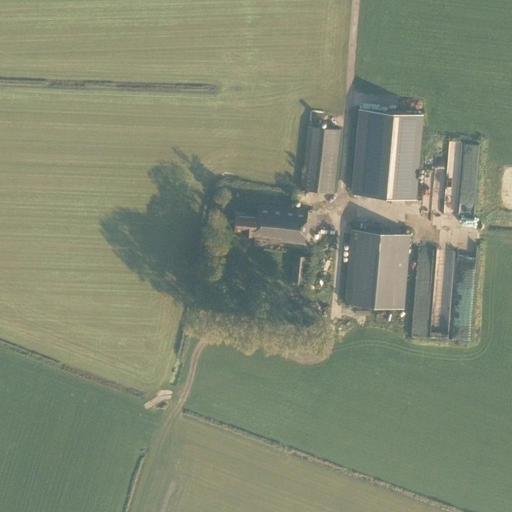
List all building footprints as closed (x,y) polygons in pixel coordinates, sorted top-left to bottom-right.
[(360,108),(353,192),(414,197),(421,114),(360,108)] [(341,129),(308,125),(301,189),(334,192),(341,129)] [(308,209),(258,204),(257,215),(237,213),(236,220),(234,220),(232,221),(231,223),(231,225),(232,226),(233,228),(235,228),(235,229),(243,230),(243,232),(255,234),(255,237),(268,239),(268,241),(279,242),(279,240),(304,243),(308,209)] [(411,234),(350,229),(344,303),(404,308),(411,234)] [(420,249),(412,334),(451,338),(456,277),(433,275),(435,251),(420,249)] [(311,256),(293,254),(290,281),(308,283),(311,256)]
